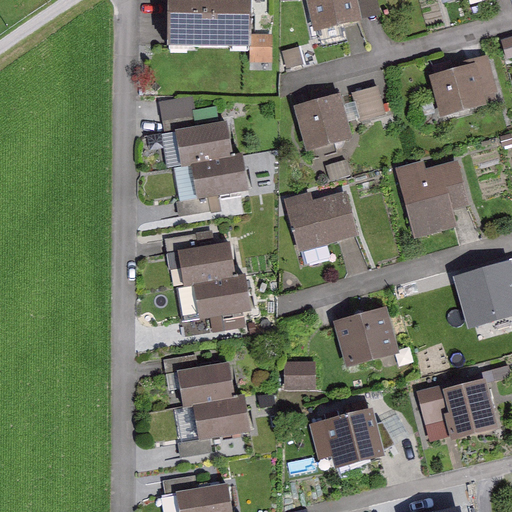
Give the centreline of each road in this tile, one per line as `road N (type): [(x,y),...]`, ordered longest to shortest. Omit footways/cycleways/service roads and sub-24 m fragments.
road 1 (residential): [(125,0),(124,511)]
road 2 (residential): [(511,243),(281,309)]
road 3 (residential): [(511,25),(287,89)]
road 4 (residential): [(316,511),(511,463)]
